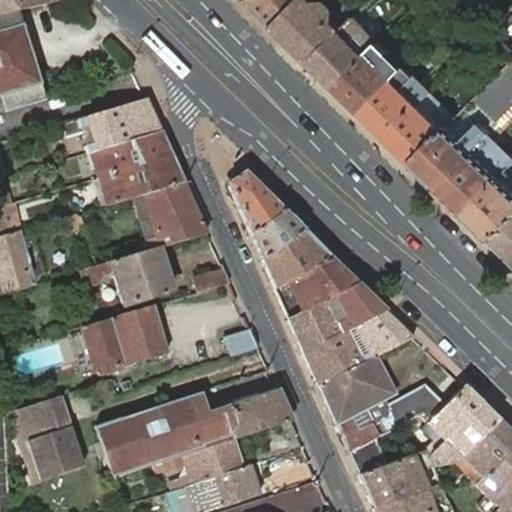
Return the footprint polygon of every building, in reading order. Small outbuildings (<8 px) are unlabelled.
[(51,0),(0,0),(0,12),(15,9),(51,0)] [(245,0),(272,26),(297,0),(245,0)] [(297,0),(272,26),(309,62),(340,29),(330,19),(334,16),(333,8),(325,0),(323,0),(317,0),(314,3),(310,0),(297,0)] [(469,12),(465,7),(457,15),(462,20),(469,12)] [(0,110),(42,98),(15,9),(0,12),(0,110)] [(309,62),(334,87),(366,54),(351,40),(364,26),(354,15),(340,29),(309,62)] [(351,40),(366,54),(367,53),(378,42),(379,41),(364,26),(351,40)] [(334,87),(360,112),(393,78),(377,63),(388,52),(378,42),(367,53),(366,54),(334,87)] [(393,78),(403,67),(388,52),(377,63),(393,78)] [(511,60),(475,97),(495,117),(511,100),(511,60)] [(360,112),(386,138),(419,104),(429,93),(412,76),(403,67),(393,78),(360,112)] [(386,138),(411,162),(444,128),(448,125),(448,124),(455,118),(429,93),(419,104),(386,138)] [(89,150),(158,128),(144,96),(60,122),(64,137),(80,131),(78,127),(87,124),(91,141),(84,144),(86,151),(89,150)] [(411,162),(437,188),(475,150),(483,142),(489,136),(490,135),(489,134),(491,132),(480,122),(464,139),(448,125),(444,128),(411,162)] [(78,127),(80,131),(84,144),(91,141),(87,124),(78,127)] [(98,176),(170,152),(158,128),(89,150),(98,176)] [(437,188),(463,214),(501,176),(507,170),(509,167),(511,164),(511,156),(490,135),(489,136),(483,142),(475,150),(437,188)] [(134,194),(182,180),(170,152),(98,176),(106,203),(134,194)] [(463,214),(489,239),(511,216),(511,186),(507,182),(511,176),(511,169),(509,167),(507,170),(501,176),(463,214)] [(227,184),(250,234),(283,212),(243,173),(227,184)] [(147,239),(201,222),(182,180),(134,194),(137,202),(146,199),(154,226),(144,228),(147,239)] [(146,199),(137,202),(144,228),(154,226),(146,199)] [(0,207),(0,232),(1,235),(19,230),(11,204),(0,207)] [(79,211),(61,216),(67,233),(84,228),(79,211)] [(283,212),(250,234),(261,260),(303,232),(283,212)] [(511,216),(489,239),(511,261),(511,216)] [(157,246),(205,231),(201,222),(147,239),(150,248),(157,246)] [(0,235),(0,294),(35,283),(21,229),(19,230),(1,235),(0,235)] [(303,232),(261,260),(274,288),(330,258),(303,232)] [(170,289),(157,246),(150,248),(81,269),(85,286),(96,284),(103,272),(114,270),(124,304),(170,289)] [(330,258),(274,288),(277,294),(295,284),(305,303),(299,306),(303,312),(326,300),(333,296),(336,294),(356,284),(330,258)] [(197,290),(227,280),(221,267),(192,276),(197,290)] [(384,310),(356,284),(336,294),(333,296),(336,303),(340,301),(348,316),(343,319),(348,329),(356,325),(384,310)] [(303,312),(288,320),(303,353),(347,330),(348,329),(343,319),(336,322),(329,306),(336,303),(333,296),(326,300),(303,312)] [(340,301),(336,303),(343,319),(348,316),(340,301)] [(151,304),(81,326),(94,371),(101,373),(167,353),(151,304)] [(411,338),(384,310),(356,325),(373,358),(376,356),(411,338)] [(373,358),(356,325),(348,329),(347,330),(363,363),(373,358)] [(257,345),(248,326),(223,336),(229,355),(257,345)] [(347,330),(303,353),(318,386),(363,363),(347,330)] [(376,356),(373,358),(363,363),(318,386),(336,424),(342,439),(348,453),(375,439),(378,437),(418,416),(426,424),(444,404),(424,385),(386,405),(383,400),(395,394),(376,356)] [(496,420),(462,387),(444,404),(426,424),(438,435),(424,449),(432,467),(452,462),(496,420)] [(233,438),(289,419),(276,390),(203,413),(195,392),(93,425),(110,478),(121,475),(153,464),(233,438)] [(59,395),(4,413),(5,422),(13,420),(19,444),(25,441),(36,479),(81,465),(59,395)] [(511,446),(511,436),(496,420),(452,462),(473,483),(511,446)] [(241,467),(233,438),(153,464),(155,472),(192,460),(196,473),(176,479),(179,487),(241,467)] [(375,439),(348,453),(359,475),(387,465),(375,439)] [(28,481),(36,479),(25,441),(19,444),(28,481)] [(511,511),(511,446),(473,483),(485,495),(477,504),(485,511),(511,511)] [(387,465),(359,475),(373,508),(418,492),(404,459),(387,465)] [(201,511),(259,494),(249,464),(241,467),(179,487),(171,489),(177,506),(188,503),(191,511),(201,511)] [(418,492),(373,508),(372,508),(373,511),(433,511),(426,490),(418,492)] [(191,511),(188,503),(177,506),(178,511),(191,511)]
